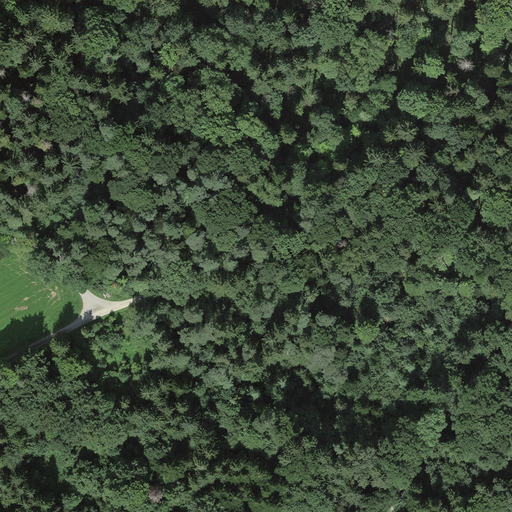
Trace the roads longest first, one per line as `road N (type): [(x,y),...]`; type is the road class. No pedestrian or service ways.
road 1 (track): [(0,367),(102,308),(293,244),(372,222),(511,220)]
road 2 (track): [(0,13),(65,12),(294,63),(326,58),(412,0)]
road 3 (track): [(111,307),(232,432),(299,457),(366,503),(395,494),(408,499)]
road 4 (track): [(402,511),(484,358),(511,326)]
road 5 (track): [(372,222),(511,153)]
road 6 (track): [(0,235),(63,270),(102,308)]
